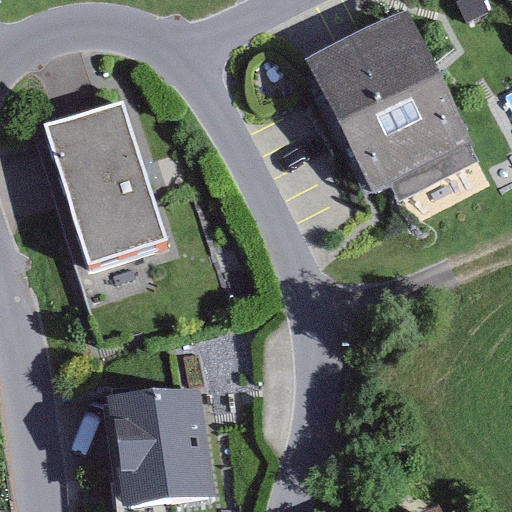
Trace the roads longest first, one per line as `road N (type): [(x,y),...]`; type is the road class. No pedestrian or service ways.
road 1 (residential): [(187,50),(300,267),(320,386),(296,511)]
road 2 (residential): [(49,511),(0,243)]
road 3 (residential): [(0,61),(21,36),(102,24),(187,50)]
road 4 (residential): [(301,0),(187,50)]
